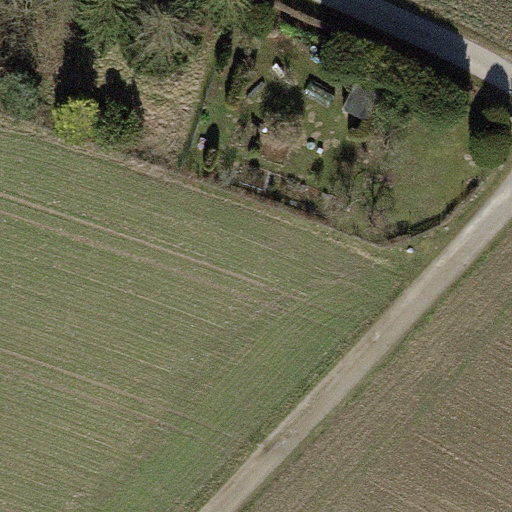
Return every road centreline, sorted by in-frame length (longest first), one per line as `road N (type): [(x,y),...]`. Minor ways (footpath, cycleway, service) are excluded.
road 1 (track): [(222,511),(511,202)]
road 2 (track): [(511,81),(341,0)]
